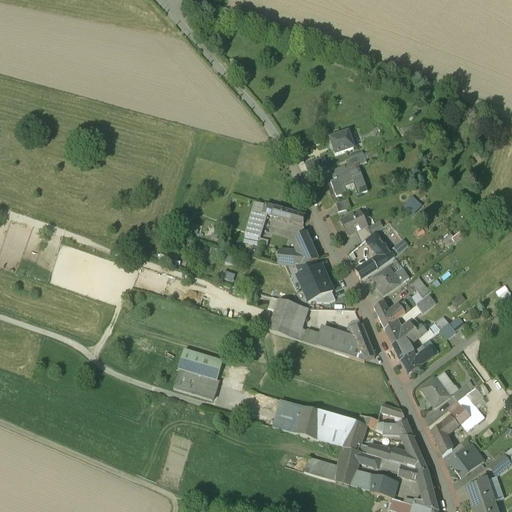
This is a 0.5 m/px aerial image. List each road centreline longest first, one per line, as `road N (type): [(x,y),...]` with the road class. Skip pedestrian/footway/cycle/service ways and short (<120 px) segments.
road 1 (residential): [(401,392),(263,120),(157,0)]
road 2 (track): [(164,7),(178,2),(241,18),(511,117)]
road 3 (track): [(0,318),(70,342),(101,368),(151,390),(266,423)]
road 4 (track): [(210,511),(0,425)]
road 5 (residential): [(401,392),(511,313)]
road 6 (residential): [(450,511),(401,392)]
